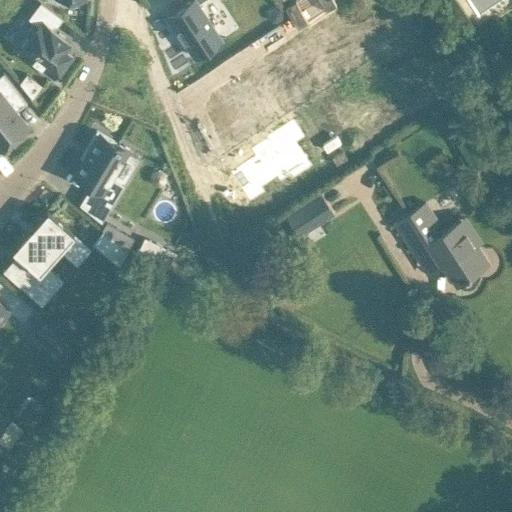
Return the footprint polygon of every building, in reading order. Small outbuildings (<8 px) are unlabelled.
[(180,0),(184,4),(167,15),(194,57),(221,39),(197,3),(201,0),(180,0)] [(51,78),(74,49),(67,44),(72,38),(56,25),(62,17),(40,1),(28,16),(37,23),(16,50),(51,78)] [(272,20),(277,21),(281,18),(282,13),(279,9),(275,8),(270,11),(269,15),(272,20)] [(363,62),(341,74),(350,91),(383,74),(376,59),(364,65),(363,62)] [(226,89),(198,107),(209,124),(213,121),(223,138),(230,134),(237,145),(288,112),(280,101),(260,70),(228,91),(226,89)] [(27,101),(3,71),(0,73),(0,147),(28,125),(16,109),(27,101)] [(26,71),(19,81),(32,98),(43,84),(26,71)] [(311,97),(299,105),(305,114),(318,106),(311,97)] [(231,169),(228,171),(248,202),(263,192),(260,187),(275,177),(278,182),(289,175),(291,178),(310,166),(295,142),(303,137),(292,120),(248,149),(253,155),(231,169)] [(454,139),(473,168),(492,155),(473,127),(454,139)] [(83,158),(74,173),(91,183),(79,203),(101,220),(124,183),(123,182),(112,175),(127,151),(128,149),(119,144),(119,143),(115,140),(96,129),(85,147),(88,149),(83,158)] [(321,194),(287,216),(298,233),(332,212),(321,194)] [(468,273),(487,261),(476,244),(460,219),(437,234),(419,205),(395,220),(420,260),(437,249),(457,280),(463,276),(464,277),(469,274),(468,273)] [(32,224),(12,247),(18,252),(14,257),(32,273),(21,285),(41,303),(63,278),(49,266),(63,251),(76,263),(91,246),(47,208),(36,219),(32,224)] [(145,236),(136,253),(166,268),(175,250),(145,236)] [(0,318),(9,309),(0,300),(0,318)] [(33,332),(60,355),(70,343),(44,320),(33,332)] [(19,408),(14,414),(29,426),(34,420),(19,408)]
